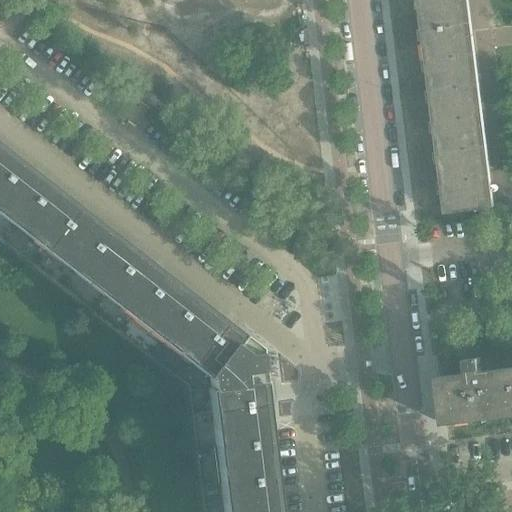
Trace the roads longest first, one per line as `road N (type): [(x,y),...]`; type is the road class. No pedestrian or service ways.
road 1 (unclassified): [(400,354),(359,0)]
road 2 (unclassified): [(417,481),(400,354)]
